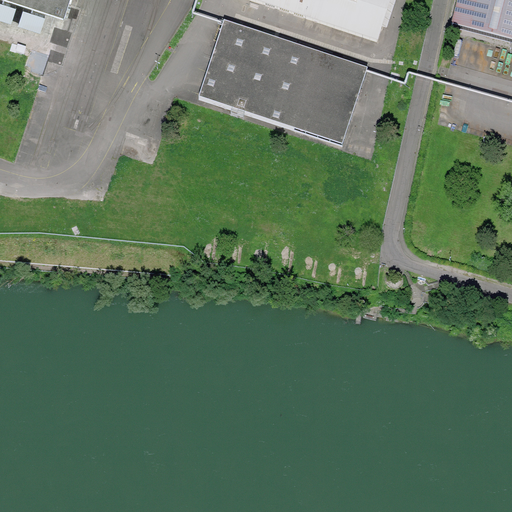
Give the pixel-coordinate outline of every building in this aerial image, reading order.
[(16,5),(0,0),(0,17),(11,21),(16,5)] [(31,0),(64,10),(67,0),(31,0)] [(248,0),(377,41),(382,28),(387,30),(396,0),(395,0),(248,0)] [(511,0),(458,0),(452,27),(511,42),(511,0)] [(45,15),(23,7),(18,23),(40,30),(45,15)] [(319,55),(224,23),(198,99),(294,131),(319,55)] [(368,71),(319,55),(294,131),(342,147),(368,71)] [(251,274),(232,272),(230,284),(249,287),(251,274)]
